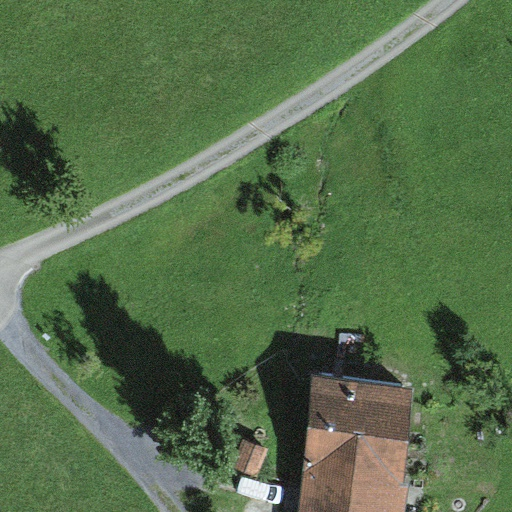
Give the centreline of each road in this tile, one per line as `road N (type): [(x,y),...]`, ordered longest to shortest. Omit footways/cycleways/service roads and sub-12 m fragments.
road 1 (track): [(0,273),(203,169),(392,47),(450,0)]
road 2 (track): [(169,511),(0,307)]
road 3 (track): [(97,427),(277,488)]
